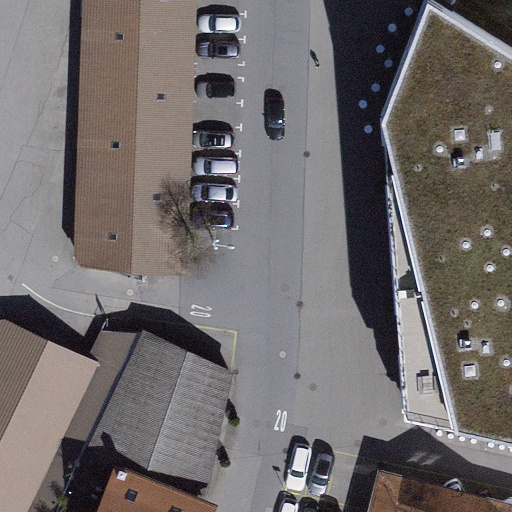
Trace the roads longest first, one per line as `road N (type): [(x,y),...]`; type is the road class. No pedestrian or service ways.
road 1 (residential): [(275,0),(278,376)]
road 2 (residential): [(278,376),(371,452),(511,483)]
road 3 (residential): [(278,376),(245,511)]
